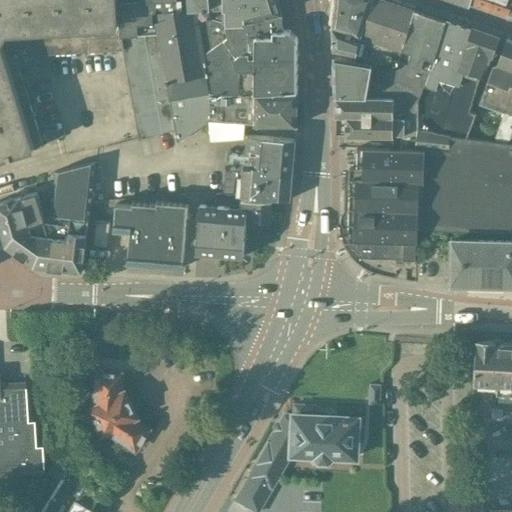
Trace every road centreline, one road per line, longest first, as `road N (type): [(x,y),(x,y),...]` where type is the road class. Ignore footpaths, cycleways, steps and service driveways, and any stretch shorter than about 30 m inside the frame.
road 1 (tertiary): [(295,308),(313,224),(316,108),(307,0)]
road 2 (tertiary): [(295,308),(8,293)]
road 3 (tertiary): [(187,511),(295,308)]
road 4 (residential): [(295,308),(511,313)]
